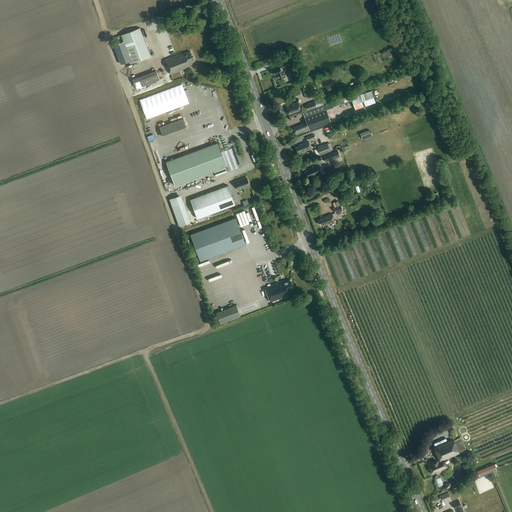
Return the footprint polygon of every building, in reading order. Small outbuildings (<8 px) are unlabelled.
[(132,63),(151,56),(141,28),(121,35),(132,63)] [(194,60),(191,51),(185,53),(185,52),(165,60),(171,74),(190,66),(189,62),(194,60)] [(292,51),(285,54),(289,65),(296,63),(292,51)] [(274,75),(276,74),(278,79),(286,76),(283,71),(282,68),(285,67),(283,63),(279,65),(279,66),(272,69),(274,75)] [(156,70),(137,78),(132,80),(136,89),(160,80),(156,70)] [(147,119),(189,103),(182,84),(139,100),(147,119)] [(371,91),(351,98),(355,110),(375,103),(371,91)] [(343,99),(332,103),(333,108),(341,105),(345,103),(343,99)] [(306,105),(308,111),(317,107),(314,101),(309,103),(309,104),(306,105)] [(301,110),(298,102),(293,104),(294,104),(290,105),(286,106),(289,114),(301,110)] [(331,123),(325,106),(318,108),(298,116),(300,119),(304,117),(306,122),(302,123),(302,125),(294,127),(296,133),(309,129),(310,131),(331,123)] [(344,106),(328,112),(329,115),(346,109),(344,106)] [(163,137),(187,129),(183,117),(159,126),(163,137)] [(311,149),(308,142),(303,144),(296,147),(298,154),(311,149)] [(227,166),(218,143),(166,162),(174,185),(199,176),(227,166)] [(327,143),(317,146),(320,155),(330,151),(327,143)] [(330,153),(323,156),(326,163),(333,160),(330,153)] [(320,173),(317,166),(312,169),(305,172),(307,178),(320,173)] [(249,184),(247,177),(242,179),(242,180),(240,181),(239,180),(235,182),(238,190),(247,187),(247,185),(249,184)] [(235,205),(228,185),(190,199),(197,219),(235,205)] [(169,199),(179,226),(190,221),(181,195),(169,199)] [(338,201),(332,203),(334,207),(333,207),(335,213),(343,210),(340,205),(338,201)] [(334,221),(332,214),(321,218),(321,220),(319,220),(321,225),(323,224),(323,225),(334,221)] [(200,261),(245,244),(236,218),(191,235),(200,261)] [(271,266),(262,268),(264,276),(268,274),(269,277),(274,276),(271,266)] [(294,289),(291,280),(285,282),(284,281),(264,288),(270,302),(290,295),(288,291),(294,289)] [(239,309),(240,315),(260,313),(259,303),(251,304),(251,306),(242,307),(241,299),(240,300),(239,296),(241,295),(242,298),(247,297),(247,291),(246,291),(246,289),(242,289),(242,291),(236,291),(238,309),(239,309)] [(236,305),(216,313),(220,324),(240,317),(236,305)] [(459,453),(458,452),(466,449),(461,437),(453,440),(434,448),(440,461),(437,462),(437,461),(433,462),(433,463),(429,465),(432,474),(436,472),(437,473),(440,472),(439,471),(447,467),(443,459),(459,453)] [(439,502),(442,507),(451,502),(449,497),(439,502)] [(459,500),(452,503),(455,509),(456,509),(457,511),(463,511),(463,509),(462,506),(459,500)]
